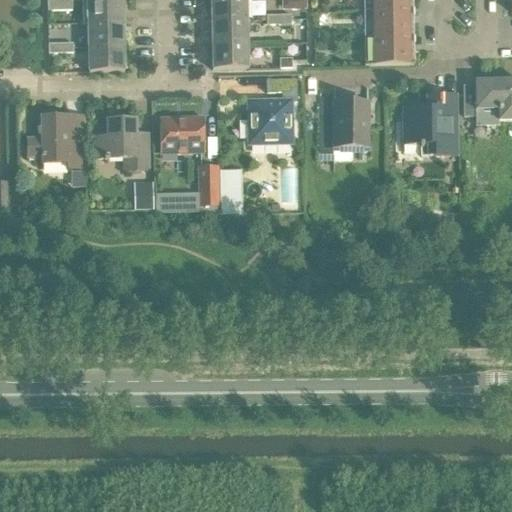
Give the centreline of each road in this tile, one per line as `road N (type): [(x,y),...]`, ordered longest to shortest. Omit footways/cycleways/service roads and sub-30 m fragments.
road 1 (secondary): [(3,393),(434,391)]
road 2 (residential): [(167,89),(0,88)]
road 3 (residential): [(312,83),(423,79),(447,48)]
